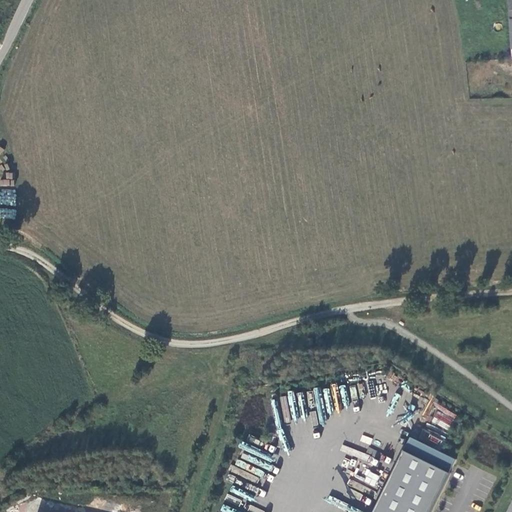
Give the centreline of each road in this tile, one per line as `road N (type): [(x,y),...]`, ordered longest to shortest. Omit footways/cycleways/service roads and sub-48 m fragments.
road 1 (track): [(343,307),(232,339),(173,344),(123,322),(29,254),(0,246)]
road 2 (track): [(343,307),(355,321),(396,328),(511,407)]
road 3 (track): [(186,511),(223,402),(232,339)]
road 4 (track): [(511,291),(343,307)]
